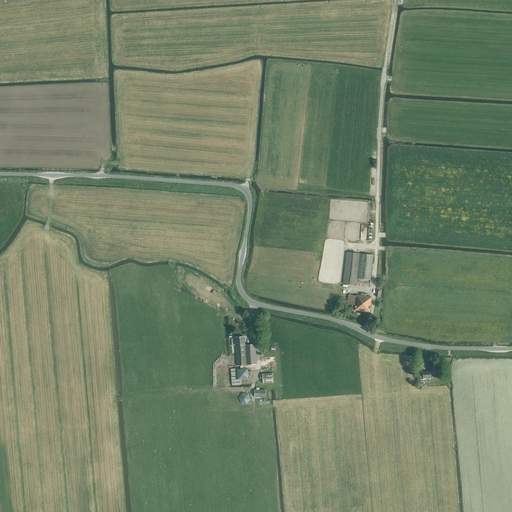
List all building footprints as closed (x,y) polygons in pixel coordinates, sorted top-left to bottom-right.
[(357,285),(358,278),(360,254),(347,252),(343,283),(357,285)] [(374,255),(360,254),(358,278),(371,280),(374,255)] [(372,297),(357,295),(357,296),(349,296),(348,306),(356,306),(356,310),(370,312),(372,297)] [(246,345),(245,337),(236,337),(238,366),(257,365),(256,345),(246,345)] [(433,371),(417,372),(418,384),(424,383),(423,378),(431,378),(437,377),(436,374),(439,374),(439,364),(433,365),(433,371)] [(236,380),(236,369),(232,369),(233,384),(241,384),(241,380),(236,380)] [(238,380),(249,379),(248,369),(237,369),(238,380)] [(273,373),(263,374),(263,383),(274,383),(273,373)] [(243,393),(239,398),(241,403),(247,404),(251,399),(249,394),(243,393)]
